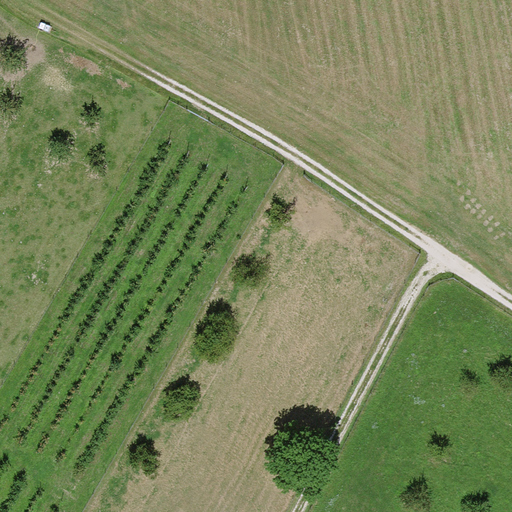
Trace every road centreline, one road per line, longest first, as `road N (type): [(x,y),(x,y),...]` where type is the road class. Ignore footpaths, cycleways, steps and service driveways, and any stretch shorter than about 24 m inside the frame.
road 1 (track): [(13,0),(254,134),(511,303)]
road 2 (track): [(297,511),(429,251)]
